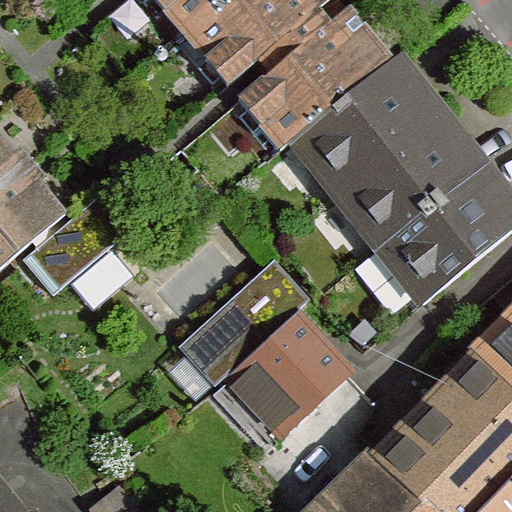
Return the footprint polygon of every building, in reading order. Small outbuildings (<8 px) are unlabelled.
[(408,74),(347,0),(151,0),(290,168),(304,156),(434,313),(511,249),(511,181),(418,67),(408,74)] [(0,283),(74,223),(0,131),(0,283)] [(276,457),(362,378),(306,318),(318,307),(283,269),(192,355),(276,457)] [(511,511),(511,325),(321,511),(511,511)] [(30,511),(0,473),(0,511),(30,511)]
